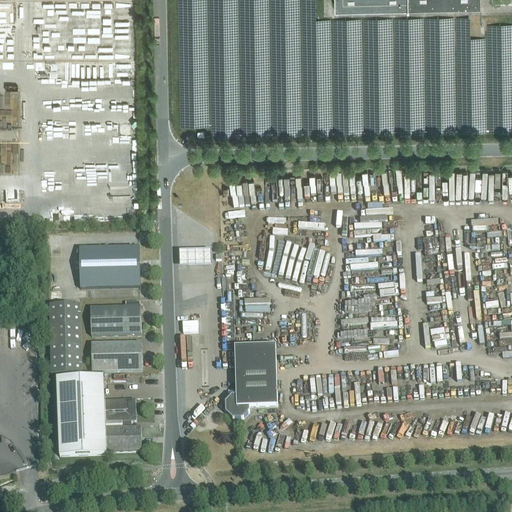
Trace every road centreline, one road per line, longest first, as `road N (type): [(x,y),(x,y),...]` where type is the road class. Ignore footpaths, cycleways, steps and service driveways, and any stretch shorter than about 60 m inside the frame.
road 1 (unclassified): [(162,158),(511,149)]
road 2 (tertiary): [(511,472),(174,494)]
road 3 (unclassified): [(174,494),(162,158)]
road 4 (unclassified): [(162,158),(159,0)]
road 5 (tertiary): [(174,494),(38,511)]
